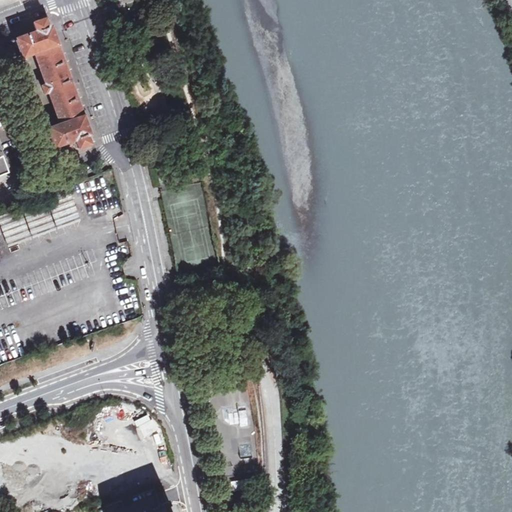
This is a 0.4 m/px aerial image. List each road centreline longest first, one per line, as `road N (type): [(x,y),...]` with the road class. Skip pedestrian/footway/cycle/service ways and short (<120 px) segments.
road 1 (tertiary): [(278,511),(270,394),(259,365),(233,339)]
road 2 (unknown): [(171,483),(127,443),(71,415),(36,411)]
road 3 (residential): [(124,144),(74,0)]
road 4 (unknown): [(0,323),(97,286),(95,239)]
road 5 (residential): [(157,290),(124,144)]
